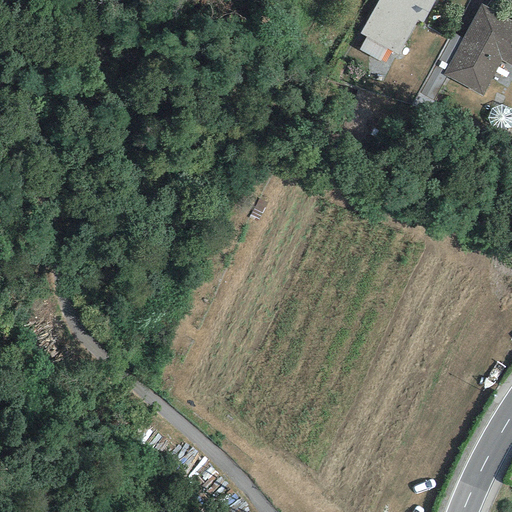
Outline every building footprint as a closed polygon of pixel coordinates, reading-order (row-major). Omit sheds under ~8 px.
[(434,0),(377,0),(359,33),(366,37),(388,49),(396,54),(416,19),(422,22),(434,0)] [(511,20),(480,4),(461,40),(448,64),(445,71),(443,74),(447,77),(482,95),(500,61),(511,66),(511,20)] [(448,64),(461,40),(452,35),(439,60),(448,64)] [(380,62),(388,49),(366,37),(359,50),(380,62)] [(432,102),(447,77),(443,74),(445,71),(435,65),(418,94),(432,102)]
